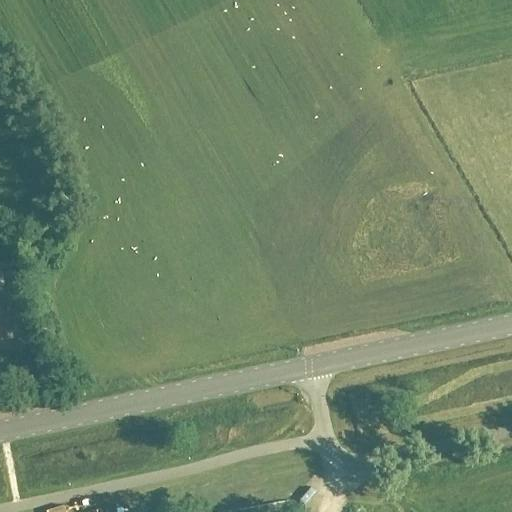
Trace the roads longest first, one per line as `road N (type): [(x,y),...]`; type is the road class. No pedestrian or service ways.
road 1 (tertiary): [(306,370),(0,433)]
road 2 (residential): [(306,370),(326,450),(356,469),(511,434)]
road 3 (tertiary): [(306,370),(511,327)]
